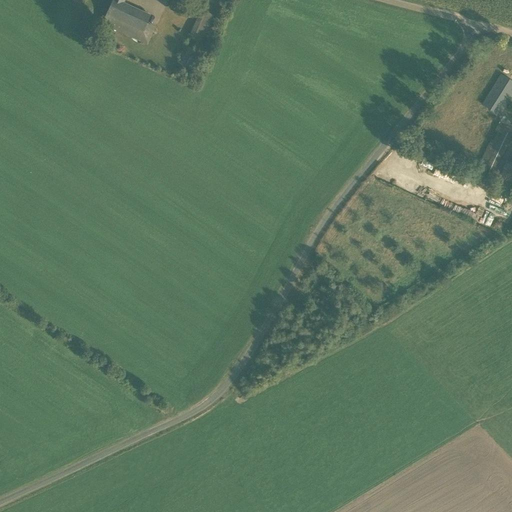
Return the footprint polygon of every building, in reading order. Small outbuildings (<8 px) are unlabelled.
[(112,0),(101,24),(147,45),(155,28),(147,24),(151,15),(123,3),(125,0),(112,0)] [(177,13),(188,19),(194,7),(182,2),(177,13)] [(191,72),(203,44),(201,43),(212,16),(200,10),(188,37),(194,40),(190,48),(185,46),(176,65),(191,72)] [(173,75),(172,77),(176,79),(177,76),(178,77),(180,71),(174,68),(171,74),(173,75)] [(499,117),(511,96),(511,81),(501,75),(482,105),(499,117)] [(495,173),(511,135),(511,117),(506,115),(504,118),(500,116),(478,165),(490,170),(488,175),(491,177),(493,172),(495,173)] [(505,166),(500,177),(498,181),(511,187),(511,163),(507,161),(505,166)]
